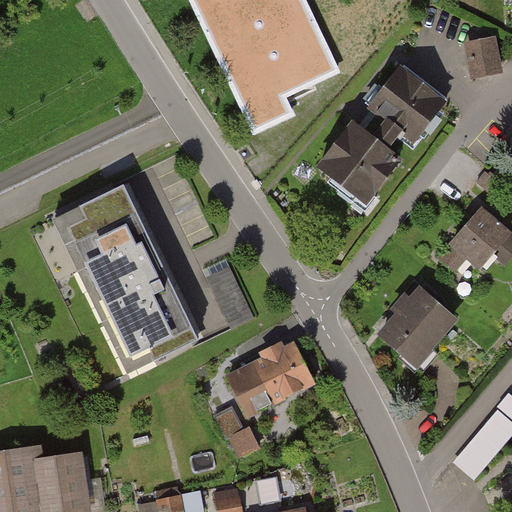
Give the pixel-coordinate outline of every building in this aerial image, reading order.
[(302,0),(192,0),(255,132),(291,115),(283,98),(337,71),(302,0)] [(496,36),(465,46),(477,83),(508,73),(496,36)] [(446,103),(391,62),(355,110),(369,120),(358,135),(348,127),(314,172),(362,208),(395,164),(382,154),(394,139),(410,151),(446,103)] [(198,339),(124,186),(49,222),(123,375),(198,339)] [(475,210),(444,245),(460,261),(474,272),(490,254),(505,235),(475,210)] [(511,240),(505,235),(490,254),(504,265),(511,255),(511,240)] [(444,245),(433,256),(450,272),(460,261),(444,245)] [(254,320),(229,269),(206,280),(231,331),(254,320)] [(413,289),(370,337),(411,372),(453,324),(413,289)] [(291,345),(227,376),(249,418),(312,386),(291,345)] [(511,400),(508,397),(451,463),(476,484),(511,436),(511,400)] [(227,412),(215,420),(225,439),(239,432),(227,412)] [(239,432),(225,439),(235,460),(257,450),(246,429),(239,432)] [(0,449),(0,511),(83,511),(75,452),(39,457),(37,445),(0,449)] [(241,511),(238,491),(215,495),(218,511),(241,511)] [(201,511),(198,493),(137,505),(138,511),(201,511)]
